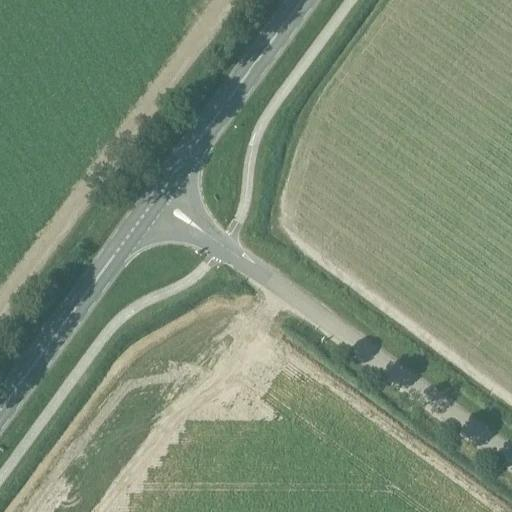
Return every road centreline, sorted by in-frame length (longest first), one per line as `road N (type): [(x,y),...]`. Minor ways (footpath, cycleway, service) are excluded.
road 1 (unclassified): [(511,460),(204,234)]
road 2 (secondary): [(0,410),(146,211)]
road 3 (secondary): [(165,185),(301,0)]
